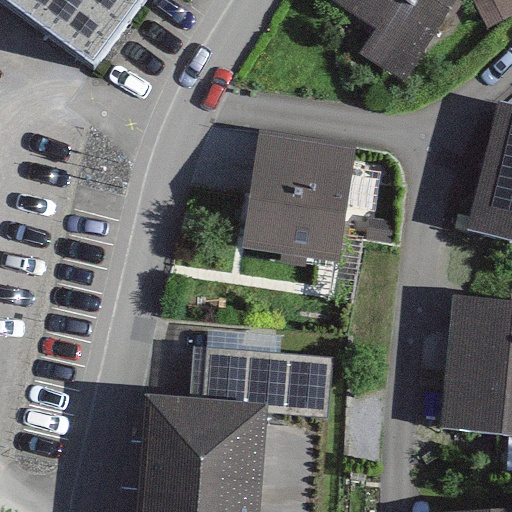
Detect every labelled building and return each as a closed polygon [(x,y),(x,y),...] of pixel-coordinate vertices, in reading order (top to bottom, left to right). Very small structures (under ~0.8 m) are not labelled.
[(0,0),(0,18),(83,80),(144,0),(0,0)] [(458,0),(333,0),(330,6),(374,32),(355,66),(402,94),(458,0)] [(511,1),(511,0),(471,0),(470,1),(489,37),(511,25),(511,1)] [(511,118),(501,116),(473,238),(511,247),(511,118)] [(345,175),(245,165),(236,250),(337,261),(345,175)] [(511,317),(454,314),(446,436),(511,439),(511,317)] [(256,511),(263,416),(141,408),(134,511),(256,511)]
